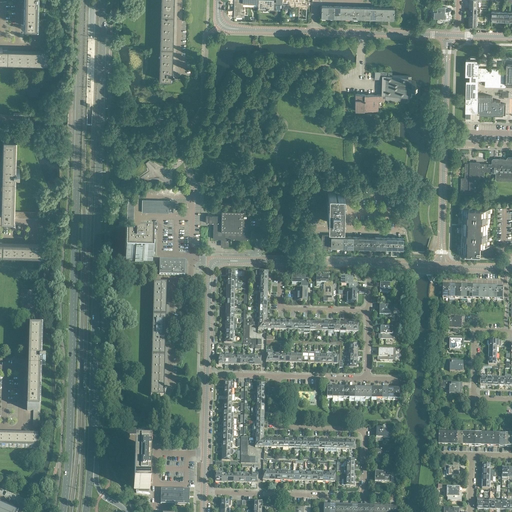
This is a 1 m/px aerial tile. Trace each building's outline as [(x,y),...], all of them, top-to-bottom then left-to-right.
[(25,26),(38,26),(42,26),(49,26),(49,20),(38,19),(38,0),(24,0),(25,1),(25,6),(25,9),(25,14),(24,14),(24,17),(25,17),(25,22),(24,22),(24,26),(25,26)] [(160,68),(159,76),(159,80),(172,80),(172,76),(173,76),(174,75),(174,74),(174,73),(173,73),(173,72),(173,71),(172,70),(173,0),(161,0),(161,3),(161,7),(161,11),(160,15),(161,15),(161,19),(160,19),(160,23),(161,23),(161,27),(160,27),(160,31),(161,31),(160,39),(160,43),(160,47),(159,52),(160,52),(160,55),(159,55),(159,60),(160,60),(160,64),(159,64),(159,68),(160,68)] [(258,5),(258,0),(234,0),(235,4),(234,4),(234,17),(244,17),(244,13),(241,12),(241,9),(243,9),(243,3),(248,3),(248,4),(258,5)] [(258,0),(258,5),(258,7),(265,8),(265,10),(269,10),(269,9),(273,9),(273,0),(258,0)] [(288,0),(289,0),(289,3),(302,3),(302,9),(306,9),(306,4),(304,4),(304,2),(303,2),(303,0),(288,0)] [(449,12),(447,12),(445,12),(445,7),(433,6),(433,12),(434,12),(434,17),(442,18),(449,18),(449,12)] [(480,7),(477,7),(469,7),(469,16),(477,17),(477,13),(480,13),(480,7)] [(384,8),(381,8),(381,13),(381,18),(383,18),(391,19),(394,19),(394,8),(391,8),(384,8)] [(477,26),(477,17),(469,16),(469,25),(477,26)] [(48,51),(8,50),(8,48),(0,47),(0,62),(48,64),(48,51)] [(470,60),(468,60),(466,60),(466,75),(470,75),(470,80),(466,80),(466,81),(467,81),(466,104),(466,111),(465,112),(475,112),(477,112),(481,112),(481,114),(506,115),(507,104),(502,103),(502,101),(494,100),(494,96),(478,96),(478,80),(485,81),(485,86),(486,86),(500,86),(500,87),(508,87),(508,84),(511,84),(511,68),(503,68),(503,69),(486,68),(485,71),(483,71),(478,70),(478,68),(478,60),(479,60),(476,60),(476,57),(477,57),(470,56),(470,57),(470,60)] [(375,71),(375,75),(375,79),(380,79),(382,79),(381,90),(381,95),(355,94),(355,98),(355,99),(355,104),(355,105),(355,109),(378,110),(378,100),(388,100),(388,101),(391,101),(391,100),(395,100),(395,102),(397,102),(398,101),(409,101),(409,98),(412,98),(412,94),(413,94),(413,89),(414,89),(414,85),(416,85),(416,81),(414,81),(414,80),(411,80),(411,76),(392,76),(392,71),(388,71),(388,72),(380,72),(380,71),(375,71)] [(1,218),(7,218),(14,218),(15,218),(15,211),(16,172),(19,173),(20,169),(16,169),(17,137),(17,136),(3,136),(3,161),(3,165),(2,165),(2,169),(3,169),(2,169),(2,170),(3,170),(3,173),(2,175),(2,176),(2,179),(2,180),(2,184),(2,185),(2,188),(2,192),(2,193),(2,195),(2,196),(2,199),(2,201),(2,203),(1,203),(1,204),(2,204),(2,205),(1,205),(2,205),(2,207),(2,209),(1,211),(1,213),(1,214),(1,215),(2,215),(1,217),(1,218)] [(461,194),(471,194),(484,195),(484,172),(492,172),(493,173),(495,173),(496,174),(496,179),(497,180),(502,180),(502,181),(511,180),(511,156),(508,157),(507,158),(507,159),(504,159),(504,158),(500,158),(500,159),(493,159),(492,160),(492,164),(489,164),(471,163),(471,164),(468,164),(468,163),(465,163),(465,178),(461,178),(461,194)] [(338,189),(333,189),(328,189),(327,222),(342,222),(343,189),(338,189)] [(493,256),(494,249),(494,246),(487,245),(488,213),(490,213),(491,208),(460,208),(460,212),(463,212),(462,249),(459,249),(459,255),(469,255),(493,256)] [(240,211),(240,210),(240,211),(235,211),(235,210),(235,211),(230,210),(229,210),(224,210),(222,210),(222,213),(221,213),(222,213),(222,215),(219,215),(216,215),(214,215),(206,215),(206,223),(211,223),(213,223),(213,225),(213,226),(213,231),(213,236),(213,239),(216,239),(221,239),(221,247),(229,247),(229,239),(230,239),(230,240),(231,240),(231,239),(236,239),(237,239),(242,239),(247,239),(247,240),(247,239),(249,239),(250,237),(250,230),(250,225),(250,220),(250,215),(243,215),(243,213),(242,213),(242,211),(240,211)] [(44,212),(32,212),(32,218),(35,218),(37,219),(38,219),(37,222),(44,222),(44,212)] [(152,262),(152,235),(127,234),(126,262),(152,262)] [(331,237),(328,237),(328,235),(322,235),(322,236),(322,250),(321,250),(328,250),(328,246),(331,246),(331,237)] [(336,248),(337,236),(337,235),(331,235),(331,237),(331,246),(328,246),(328,250),(331,250),(331,248),(336,248)] [(0,255),(43,257),(43,244),(3,243),(3,240),(0,240),(0,255)] [(185,261),(160,260),(159,275),(185,276),(185,261)] [(302,283),(301,286),(307,286),(307,279),(305,279),(305,275),(298,275),(297,275),(292,275),(292,276),(291,276),(291,278),(292,278),(292,283),(302,283)] [(324,283),(324,287),(332,287),(332,283),(327,283),(327,281),(328,281),(328,276),(313,275),(313,279),(316,279),(316,283),(324,283)] [(349,284),(349,288),(357,288),(357,284),(352,284),(353,276),(341,276),(341,284),(349,284)] [(380,283),(380,289),(379,293),(394,294),(394,290),(395,290),(402,290),(402,291),(402,282),(392,281),(392,282),(394,282),(394,284),(380,283)] [(166,285),(154,284),(154,289),(153,289),(153,292),(153,297),(153,300),(153,305),(153,308),(153,313),(152,313),(152,316),(153,316),(153,321),(152,321),(152,325),(153,325),(152,329),(152,333),(152,337),(152,341),(152,345),(151,349),(152,349),(152,353),(151,353),(151,357),(152,357),(152,361),(151,361),(151,365),(151,369),(151,373),(151,377),(151,381),(151,385),(150,385),(150,389),(151,389),(151,393),(150,393),(150,397),(151,397),(163,398),(163,397),(163,393),(164,392),(165,394),(167,392),(164,389),(164,385),(166,295),(166,289),(166,285)] [(307,301),(307,286),(301,286),(300,286),(300,290),(297,290),(297,301),(307,301)] [(332,302),(332,287),(324,287),(324,302),(332,302)] [(356,303),(357,288),(349,288),(349,302),(356,303)] [(379,309),(379,315),(393,316),(393,312),(399,312),(399,306),(397,306),(397,303),(386,303),(386,306),(381,306),(381,309),(379,309)] [(455,319),(455,316),(449,316),(449,329),(454,329),(454,332),(457,333),(458,332),(458,331),(458,332),(458,330),(462,330),(462,326),(464,326),(465,318),(457,318),(457,319),(455,319)] [(268,330),(268,321),(266,321),(266,320),(258,320),(258,326),(258,329),(268,330)] [(378,335),(378,339),(394,340),(394,333),(392,333),(392,328),(380,328),(380,335),(378,335)] [(27,411),(33,411),(40,411),(41,365),(42,365),(45,365),(45,361),(42,361),(42,362),(42,330),(43,329),(29,329),(28,360),(28,363),(29,363),(29,366),(28,365),(28,391),(28,394),(27,400),(28,400),(27,402),(27,408),(27,410),(27,411)] [(448,337),(448,338),(448,343),(450,343),(450,350),(457,351),(457,352),(457,351),(462,351),(462,348),(464,348),(464,344),(462,344),(462,338),(448,337)] [(396,350),(378,349),(378,357),(380,357),(380,360),(395,361),(396,350)] [(452,362),(452,360),(448,359),(448,364),(450,364),(450,372),(463,372),(463,362),(452,362)] [(463,384),(452,384),(451,384),(451,386),(450,386),(449,389),(449,394),(454,394),(454,395),(459,396),(459,395),(462,395),(462,391),(463,391),(463,384)] [(376,438),(389,439),(390,429),(385,428),(385,427),(384,427),(383,427),(383,428),(382,428),(379,428),(379,429),(380,429),(380,431),(376,430),(376,438)] [(38,436),(37,436),(0,434),(0,447),(38,449),(38,436)] [(264,448),(264,440),(263,440),(263,438),(255,438),(255,447),(264,448)] [(149,491),(150,464),(150,448),(136,448),(135,452),(134,490),(149,491)] [(375,450),(375,460),(375,463),(380,464),(380,460),(389,461),(389,451),(384,450),(384,449),(379,449),(379,450),(375,450)] [(248,464),(249,458),(249,457),(248,458),(247,456),(248,455),(247,455),(247,456),(241,456),(241,463),(248,464)] [(158,468),(159,472),(168,470),(167,466),(163,467),(162,461),(158,462),(159,468),(158,468)] [(459,476),(459,470),(461,470),(461,465),(458,465),(458,463),(453,463),(453,466),(445,466),(445,471),(447,471),(447,476),(459,476)] [(389,473),(375,472),(374,482),(374,486),(375,486),(375,484),(381,484),(381,482),(388,483),(389,473)] [(447,497),(448,498),(448,501),(462,501),(462,493),(460,494),(459,492),(460,492),(460,491),(460,488),(447,487),(447,488),(447,497)] [(189,490),(185,490),(161,489),(161,504),(189,505),(189,490)]
